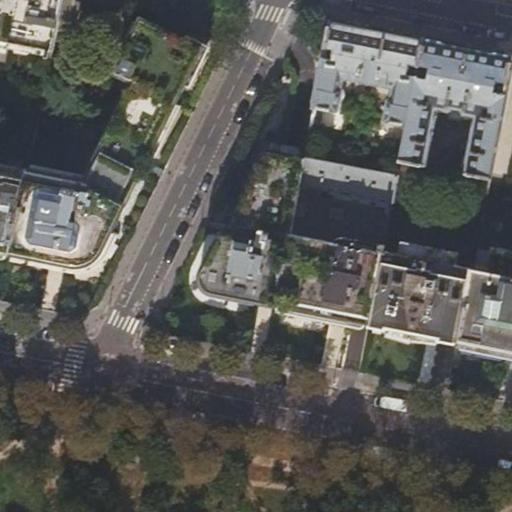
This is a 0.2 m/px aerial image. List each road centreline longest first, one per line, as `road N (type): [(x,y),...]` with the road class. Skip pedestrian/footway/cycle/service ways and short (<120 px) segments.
road 1 (secondary): [(511,453),(100,371)]
road 2 (residential): [(100,371),(279,0)]
road 3 (residential): [(511,23),(394,0)]
